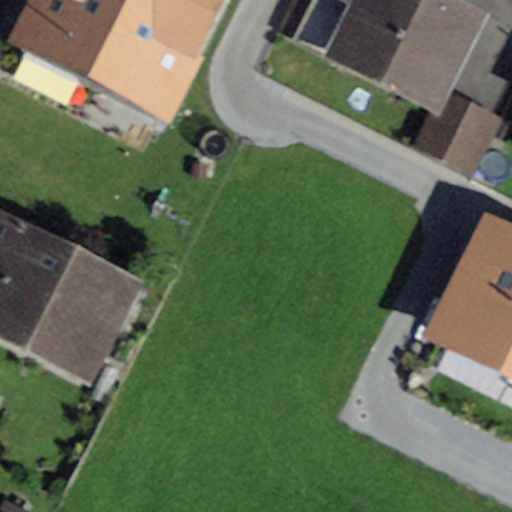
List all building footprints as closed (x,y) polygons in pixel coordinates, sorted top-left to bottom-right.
[(48,0),(28,40),(165,109),(220,0),(48,0)] [(450,17),(459,0),(457,0),(316,0),(294,44),(424,109),(466,25),(450,17)] [(443,95),(416,149),(470,176),(497,123),(443,95)] [(0,281),(2,282),(0,285),(0,326),(82,367),(120,292),(24,243),(28,234),(0,219),(0,281)] [(511,357),(511,245),(493,236),(448,326),(511,357)]
